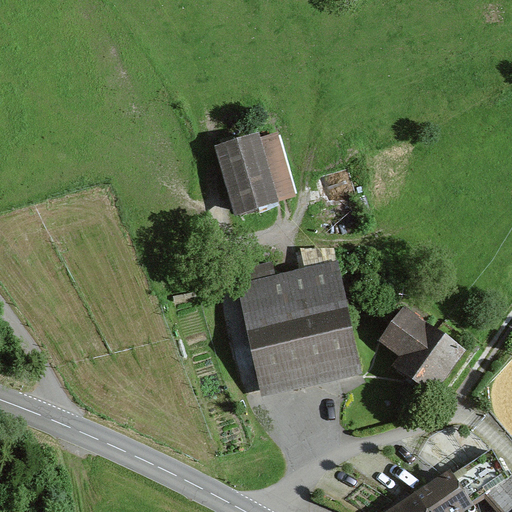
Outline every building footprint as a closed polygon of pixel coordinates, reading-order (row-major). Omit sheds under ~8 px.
[(270,139),(217,154),(237,220),(290,205),(270,139)] [(353,367),(328,271),(243,293),(267,389),(353,367)] [(403,315),(380,345),(433,385),(456,355),(403,315)] [(393,376),(399,359),(381,353),(375,370),(393,376)] [(444,481),(396,511),(462,511),(466,510),(461,503),(498,479),(486,460),(447,485),(444,481)] [(511,511),(511,479),(487,503),(495,511),(511,511)]
